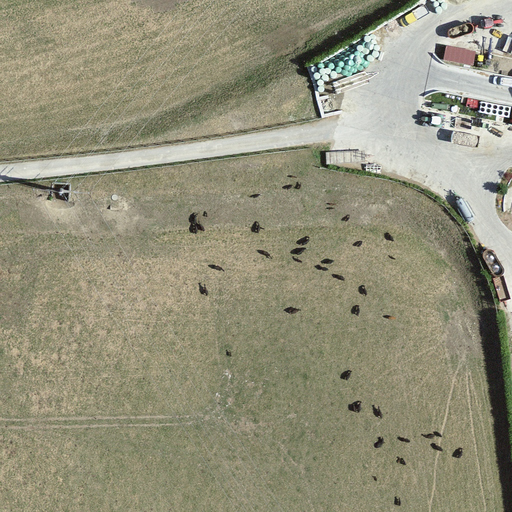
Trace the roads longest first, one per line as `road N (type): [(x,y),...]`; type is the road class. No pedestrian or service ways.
road 1 (track): [(511,314),(460,140)]
road 2 (track): [(358,121),(423,33),(472,0)]
